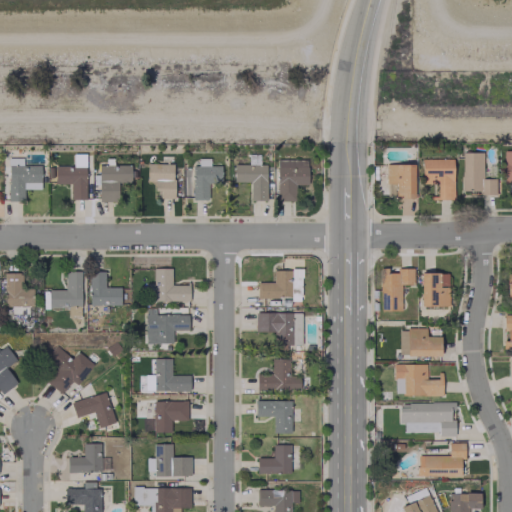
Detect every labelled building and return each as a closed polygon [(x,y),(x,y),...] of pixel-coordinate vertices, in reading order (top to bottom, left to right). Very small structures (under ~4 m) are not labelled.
[(511,150),(501,150),(501,182),(511,182),(511,150)] [(482,152),(461,151),(461,191),(494,192),(494,178),(481,178),(482,152)] [(85,153),(72,153),(71,166),(54,165),(54,183),(70,183),(69,199),(84,199),(85,153)] [(39,164),(21,165),(21,158),(7,158),(8,200),(23,200),(23,189),(40,188),(39,164)] [(452,199),(452,158),(421,158),(421,183),(435,183),(435,199),(452,199)] [(307,184),(306,159),(275,159),(276,198),(295,198),(294,184),(307,184)] [(146,180),(154,180),(153,189),(158,189),(158,198),(172,198),(173,163),(146,163),(146,180)] [(413,164),(385,163),(385,183),(394,183),(394,197),(413,197),(413,164)] [(117,200),(116,182),(130,181),(129,164),(97,165),(98,201),(117,200)] [(233,181),(250,181),(249,200),(265,200),(265,164),(233,164),(233,181)] [(220,166),(192,165),(191,199),(207,199),(207,183),(220,183),(220,166)] [(412,268),(396,268),(395,270),(379,270),(378,310),(399,310),(400,284),(412,284),(412,268)] [(272,269),(272,282),(256,282),(256,298),(300,298),(300,269),(272,269)] [(119,286),(104,286),(103,271),(87,271),(88,304),(119,304),(119,286)] [(3,306),(32,305),(31,287),(21,287),(20,272),(2,273),(3,306)] [(447,306),(447,272),(420,272),(419,305),(447,306)] [(80,273),(64,273),(64,289),(47,289),(47,306),(79,306),(80,273)] [(186,313),(154,314),(154,307),(144,308),(145,344),(171,343),(171,329),(187,329),(186,313)] [(299,312),(254,312),(254,331),(273,331),(273,345),(300,345),(299,312)] [(511,314),(503,314),(502,347),(511,347),(511,314)] [(439,355),(439,335),(425,335),(425,328),(398,327),(397,354),(439,355)] [(76,351),(71,358),(55,345),(44,359),(55,367),(44,381),(60,393),(70,380),(75,384),(92,364),(76,351)] [(14,360),(5,346),(0,349),(0,393),(15,383),(5,366),(14,360)] [(255,389),(298,390),(298,376),(287,376),(288,358),(270,357),(270,374),(255,374),(255,389)] [(170,358),(152,358),(152,391),(188,390),(188,374),(170,374),(170,358)] [(425,363),(393,363),(392,394),(439,395),(440,379),(425,378),(425,363)] [(73,417),(92,412),(96,426),(113,422),(105,392),(69,401),(73,417)] [(272,432),(290,432),(289,399),(254,400),(254,415),(271,415),(272,432)] [(169,431),(169,419),(186,419),(185,400),(152,400),(152,432),(169,431)] [(453,435),(453,402),(398,401),(398,423),(402,423),(402,431),(438,431),(438,435),(453,435)] [(416,454),(416,475),(459,475),(459,457),(463,457),(463,441),(447,441),(447,454),(416,454)] [(66,456),(66,471),(108,471),(107,457),(99,457),(99,443),(81,443),(81,455),(66,456)] [(189,474),(189,456),(170,456),(170,443),(152,443),(152,457),(145,457),(145,475),(189,474)] [(256,473),(289,472),(288,443),(270,444),(271,457),(255,457),(256,473)] [(81,511),(97,511),(98,481),(81,481),(81,487),(63,487),(63,504),(81,504),(81,511)] [(178,511),(178,507),(188,507),(188,486),(131,487),(131,505),(151,504),(151,511),(178,511)] [(288,511),(289,502),(296,502),(296,490),(256,489),(256,505),(271,505),(271,511),(288,511)] [(478,492),(447,493),(446,511),(466,511),(466,508),(478,507),(478,492)] [(399,506),(401,511),(434,511),(427,494),(399,506)]
